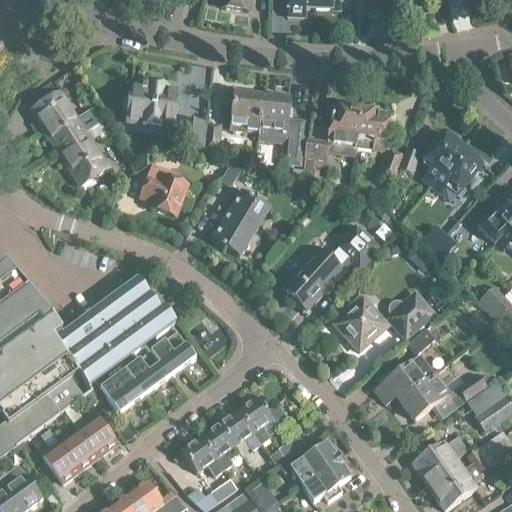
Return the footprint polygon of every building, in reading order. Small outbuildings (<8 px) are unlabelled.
[(223,0),(222,12),(249,16),(252,0),(223,0)] [(287,0),(287,19),(304,20),(305,12),(313,12),(313,0),(287,0)] [(313,0),(313,12),(338,14),(338,0),(313,0)] [(383,14),(397,12),(394,0),(365,0),(368,16),(369,19),(371,20),(373,22),(375,22),(378,21),(380,20),(382,18),(383,14)] [(394,0),(397,12),(410,10),(412,18),(430,16),(427,0),(394,0)] [(126,116),(125,128),(173,133),(178,91),(129,86),(128,98),(124,98),(122,106),(123,116),(126,116)] [(32,114),(43,131),(46,135),(58,127),(59,121),(72,112),(61,95),(36,111),(32,114)] [(270,102),(261,101),(258,136),(257,143),(282,146),(280,166),(297,168),(303,125),(287,124),(289,104),(287,104),(287,99),(271,97),(270,102)] [(234,98),(231,133),(258,136),(261,101),(234,98)] [(328,144),(325,168),(328,168),(329,159),(355,162),(357,149),(355,149),(360,114),(332,110),(328,144)] [(58,127),(46,135),(48,138),(58,154),(101,126),(93,113),(78,122),(77,119),(72,112),(59,121),(58,127)] [(387,118),(360,114),(355,149),(357,149),(382,153),(387,118)] [(179,122),(175,150),(189,151),(202,153),(204,153),(207,128),(207,127),(208,126),(179,122)] [(109,173),(91,145),(99,140),(102,144),(111,138),(103,125),(101,126),(58,154),(81,190),(109,173)] [(207,128),(204,153),(219,155),(222,128),(207,127),(207,128)] [(433,171),(430,175),(421,185),(430,192),(461,152),(441,135),(420,161),(433,171)] [(325,168),(326,158),(328,144),(307,142),(304,166),(315,167),(325,168)] [(408,152),(405,160),(400,173),(413,177),(420,157),(408,152)] [(439,199),(451,186),(461,194),(482,168),(461,152),(430,192),(439,199)] [(389,154),(380,178),(396,184),(400,173),(405,160),(389,154)] [(196,159),(183,155),(180,163),(180,165),(192,168),(196,159)] [(233,164),(219,186),(230,193),(243,170),(233,164)] [(301,187),(313,189),(314,174),(315,167),(304,166),(301,187)] [(155,177),(150,175),(143,195),(156,200),(151,211),(175,220),(187,189),(175,185),(178,179),(158,171),(155,177)] [(301,182),(303,174),(292,173),(291,181),(301,182)] [(494,208),(474,228),(494,249),(511,231),(511,195),(506,189),(490,204),(494,208)] [(242,196),(214,243),(241,259),(269,213),(242,196)] [(379,212),(375,216),(386,226),(390,221),(379,212)] [(351,266),(359,274),(380,251),(355,229),(328,259),(316,248),(302,263),(306,266),(282,293),(306,316),(351,266)] [(420,248),(428,255),(445,237),(437,230),(420,248)] [(511,231),(494,249),(501,256),(508,250),(511,254),(511,231)] [(428,255),(430,257),(428,259),(437,267),(456,247),(445,237),(428,255)] [(391,259),(400,257),(402,252),(400,247),(396,245),(388,247),(385,252),(387,257),(391,259)] [(6,424),(6,425),(13,433),(8,437),(17,449),(83,401),(70,383),(88,371),(63,336),(49,318),(45,318),(12,274),(14,270),(6,260),(0,264),(0,410),(7,421),(6,424)] [(154,342),(172,329),(176,325),(164,310),(160,312),(137,281),(86,319),(90,323),(82,329),(79,324),(63,336),(88,371),(93,378),(95,385),(119,367),(133,357),(145,349),(154,342)] [(504,299),(494,289),(476,307),(485,316),(504,299)] [(335,329),(359,356),(391,327),(405,344),(434,318),(415,297),(403,308),(400,306),(396,306),(392,308),(390,311),(389,315),(391,319),(384,326),(361,300),(350,310),(352,313),(335,329)] [(511,340),(511,307),(504,299),(485,317),(510,342),(511,340)] [(469,337),(476,345),(488,334),(481,327),(469,337)] [(485,342),(510,370),(511,368),(511,348),(496,331),(485,342)] [(416,360),(435,344),(426,333),(407,349),(416,360)] [(145,349),(150,356),(160,369),(169,382),(196,362),(177,336),(159,349),(154,342),(145,349)] [(133,357),(119,367),(144,400),(169,382),(160,369),(150,356),(138,365),(133,357)] [(397,401),(400,405),(432,380),(418,362),(410,368),(410,367),(375,394),(387,409),(397,401)] [(95,385),(89,390),(92,394),(89,396),(97,407),(106,400),(119,418),(144,400),(119,367),(95,385)] [(400,405),(415,424),(449,398),(434,378),(432,380),(400,405)] [(487,390),(478,378),(457,393),(466,406),(487,390)] [(96,407),(89,398),(83,402),(90,412),(96,407)] [(485,435),(511,416),(511,409),(505,400),(475,422),(485,435)] [(257,403),(238,416),(259,448),(261,450),(271,442),(263,431),(272,425),(276,430),(287,423),(277,409),(267,416),(257,403)] [(235,451),(245,444),(251,453),(259,448),(238,416),(219,429),(235,451)] [(97,420),(78,434),(99,463),(118,450),(97,420)] [(0,461),(17,449),(8,437),(13,433),(6,425),(0,429),(0,461)] [(219,429),(201,442),(224,476),(233,469),(225,458),(235,451),(219,429)] [(78,434),(60,447),(81,476),(99,463),(78,434)] [(447,511),(475,493),(472,489),(482,482),(481,479),(511,456),(511,448),(503,435),(465,461),(471,469),(462,475),(459,470),(428,491),(442,511),(447,511)] [(278,453),(279,454),(270,461),(275,470),(305,448),(298,439),(278,453)] [(412,468),(428,491),(459,470),(455,464),(468,455),(458,440),(445,449),(443,446),(412,468)] [(207,471),(215,482),(224,476),(201,442),(181,456),(197,478),(207,471)] [(23,446),(18,450),(32,469),(38,465),(23,446)] [(42,460),(41,461),(46,467),(62,490),(81,476),(60,447),(43,459),(42,460)] [(328,447),(290,473),(302,490),(339,464),(328,447)] [(351,482),(339,464),(302,490),(313,507),(323,500),(328,507),(342,497),(337,491),(351,482)] [(0,482),(21,511),(29,511),(43,502),(26,479),(25,480),(18,470),(5,479),(0,472),(0,482)] [(0,511),(21,511),(0,482),(0,511)] [(44,498),(50,493),(42,483),(36,488),(44,498)] [(206,501),(197,493),(188,500),(190,504),(199,511),(209,511),(237,493),(230,483),(206,501)] [(146,485),(135,493),(148,511),(184,511),(176,500),(164,510),(146,485)] [(122,503),(128,511),(148,511),(135,493),(122,503)] [(221,511),(254,511),(250,505),(244,497),(225,510),(221,511)] [(260,503),(266,511),(272,508),(266,500),(260,503)] [(128,511),(122,503),(109,511),(128,511)]
